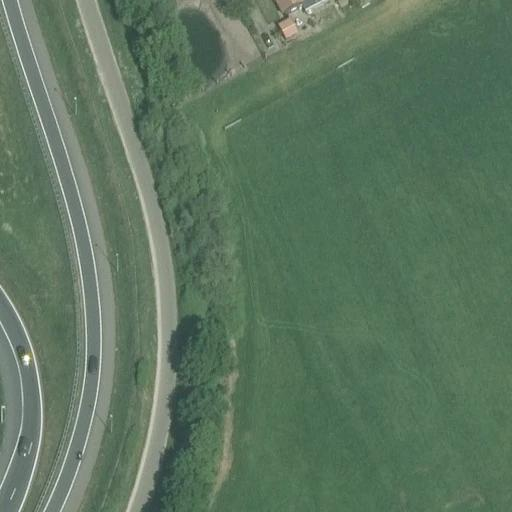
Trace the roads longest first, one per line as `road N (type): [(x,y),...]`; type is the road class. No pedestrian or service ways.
road 1 (motorway): [(50,511),(87,405),(91,311),(64,172),(8,0)]
road 2 (unclassified): [(143,511),(159,447),(170,293),(149,185),(84,0)]
road 3 (motorway): [(0,301),(32,404),(29,444),(3,511)]
